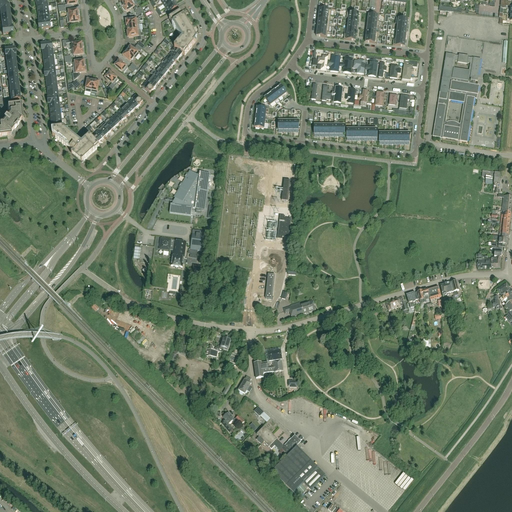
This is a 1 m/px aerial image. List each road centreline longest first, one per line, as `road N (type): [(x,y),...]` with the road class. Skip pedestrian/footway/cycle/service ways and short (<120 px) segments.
road 1 (residential): [(510,273),(456,277),(290,327),(248,331)]
road 2 (secondary): [(139,511),(3,342)]
road 3 (secondary): [(0,365),(61,449),(123,511)]
road 4 (residential): [(116,148),(203,43),(187,0)]
road 5 (secondary): [(117,190),(230,49)]
road 6 (secondary): [(221,41),(119,167)]
road 7 (secondary): [(3,342),(62,277),(97,214)]
road 8 (unclassified): [(416,511),(511,383)]
road 9 (residential): [(300,142),(305,108),(420,121)]
road 10 (residential): [(300,142),(244,130),(250,101),(289,64)]
road 11 (residential): [(423,90),(306,76),(289,64)]
road 12 (unknown): [(306,437),(324,428),(385,480),(379,508)]
road 13 (residential): [(417,141),(411,155),(300,142)]
road 14 (residential): [(248,331),(186,322),(127,301)]
road 15 (residential): [(307,40),(427,56)]
